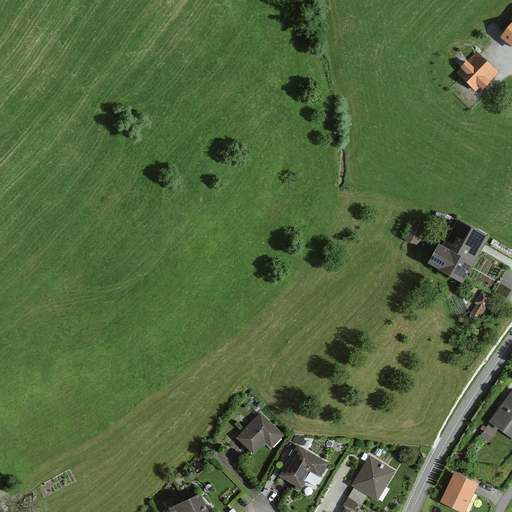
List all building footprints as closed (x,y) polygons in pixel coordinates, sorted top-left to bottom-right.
[(511,48),(511,26),(501,40),(511,48)] [(477,94),(498,73),(477,53),(456,73),(477,94)] [(464,286),(491,241),(459,222),(432,267),(464,286)] [(420,247),(426,230),(412,225),(405,241),(420,247)] [(478,308),(473,316),(479,320),(484,312),(484,313),(493,299),(483,293),(475,306),(478,308)] [(488,444),(498,430),(511,440),(511,392),(480,438),(488,444)] [(254,455),(267,442),(273,448),(284,437),(262,416),(238,439),(254,455)] [(330,466),(299,447),(282,476),(304,490),(309,482),(317,487),(330,466)] [(378,502),(397,471),(371,456),(353,487),(378,502)] [(456,511),(467,511),(479,487),(454,476),(441,504),(456,511)] [(193,511),(208,511),(201,497),(189,502),(193,511)] [(170,511),(193,511),(189,502),(170,511)]
